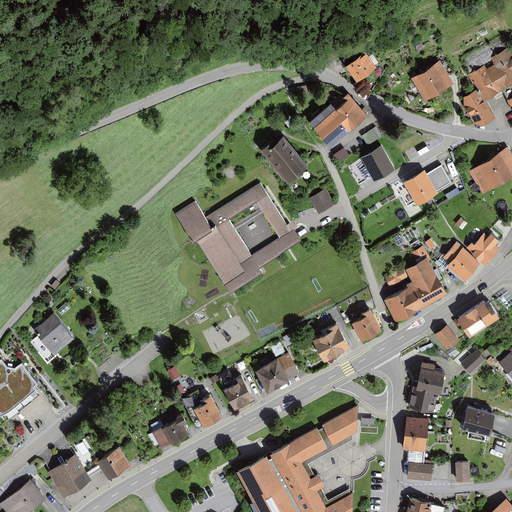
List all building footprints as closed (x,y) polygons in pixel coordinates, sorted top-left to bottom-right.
[(475,91),(460,99),(475,126),(493,116),(478,90),(493,81),(511,113),(511,59),(506,49),(491,57),(496,66),(487,71),(483,63),(465,74),(475,91)] [(377,72),(366,54),(345,68),(357,85),(377,72)] [(454,84),(438,61),(413,79),(428,101),(454,84)] [(364,114),(348,98),(339,107),(333,101),(312,122),(334,144),(364,114)] [(378,125),(363,134),(369,144),(384,135),(378,125)] [(310,168),(282,138),(273,146),(270,143),(260,153),(291,186),(310,168)] [(374,182),(395,170),(382,145),(361,157),(374,182)] [(340,161),(350,155),(346,148),(336,154),(340,161)] [(511,176),(511,160),(505,149),(470,171),(483,194),(511,176)] [(442,166),(428,174),(438,193),(452,186),(442,166)] [(403,183),(417,208),(433,199),(439,196),(438,193),(428,174),(426,171),(403,183)] [(335,205),(325,190),(310,199),(320,214),(335,205)] [(468,223),(461,218),(456,225),(463,229),(468,223)] [(497,242),(486,231),(474,245),(472,243),(468,248),(484,263),(498,248),(494,245),(497,242)] [(465,281),(479,265),(457,244),(444,258),(450,264),(449,265),(465,281)] [(409,288),(386,301),(397,322),(448,294),(430,261),(432,260),(425,247),(413,254),(418,264),(407,270),(414,283),(408,286),(409,288)] [(385,278),(390,288),(408,278),(401,267),(394,271),(395,273),(385,278)] [(511,299),(507,293),(498,300),(506,308),(511,304),(511,299)] [(498,321),(485,302),(457,320),(469,339),(498,321)] [(75,338),(52,313),(35,329),(40,335),(31,343),(48,362),(75,338)] [(378,331),(367,313),(351,323),(361,341),(378,331)] [(348,347),(336,326),(311,340),(323,361),(348,347)] [(459,342),(448,326),(435,335),(446,351),(459,342)] [(273,343),(276,352),(285,348),(282,339),(273,343)] [(511,347),(498,359),(511,375),(511,347)] [(481,361),(472,349),(458,360),(467,371),(481,361)] [(296,372),(283,351),(251,370),(263,391),(296,372)] [(8,369),(1,361),(0,362),(0,415),(39,385),(23,365),(16,370),(8,369)] [(443,369),(418,365),(413,388),(409,388),(405,407),(427,411),(431,392),(438,394),(443,369)] [(219,380),(216,375),(209,379),(212,384),(219,380)] [(255,398),(242,376),(236,380),(238,383),(224,392),(234,410),(255,398)] [(201,400),(194,387),(178,395),(195,426),(199,424),(201,427),(214,420),(212,417),(220,412),(211,395),(201,400)] [(469,406),(463,431),(469,432),(467,438),(484,442),(486,435),(489,435),(492,424),(495,413),(479,409),(469,406)] [(354,411),(318,431),(329,451),(353,438),(354,411)] [(188,425),(182,414),(177,417),(176,420),(153,432),(162,448),(190,434),(186,426),(188,425)] [(424,418),(403,417),(401,450),(406,450),(404,477),(429,479),(431,461),(421,460),(424,418)] [(324,454),(313,434),(267,459),(269,463),(265,465),(262,460),(232,476),(249,507),(245,508),(247,511),(348,511),(349,499),(324,511),(320,511),(312,497),(321,492),(315,481),(307,485),(298,469),(324,454)] [(129,464),(118,447),(97,461),(109,478),(129,464)] [(91,479),(74,455),(47,473),(64,498),(91,479)] [(470,463),(457,463),(458,481),(470,481),(470,463)] [(22,511),(41,499),(28,480),(0,499),(0,504),(5,511),(22,511)] [(511,511),(511,504),(510,507),(501,497),(484,511),(511,511)] [(429,511),(431,508),(406,501),(402,511),(429,511)]
